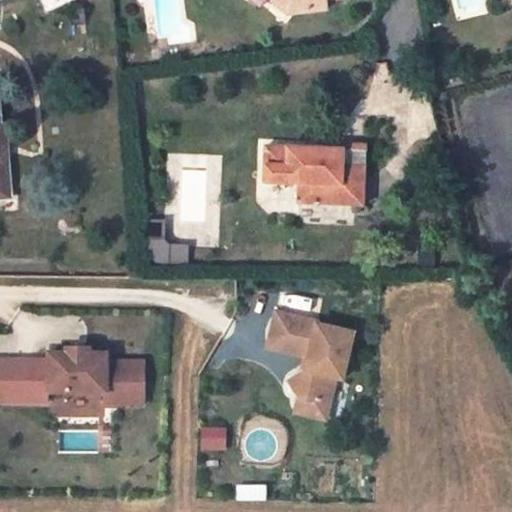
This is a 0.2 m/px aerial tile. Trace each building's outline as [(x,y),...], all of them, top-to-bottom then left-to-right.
[(274,0),(273,1),(289,15),(327,10),(326,0),(274,0)] [(5,127),(0,127),(0,133),(3,170),(0,169),(0,198),(10,198),(5,127)] [(343,144),(343,150),(342,166),(346,170),(366,170),(367,145),(343,144)] [(266,146),(264,182),(299,183),(299,202),(363,204),(366,170),(346,170),(342,166),(343,150),(266,146)] [(147,223),(147,242),(164,242),(164,223),(147,223)] [(164,242),(147,242),(147,246),(149,254),(152,260),(158,264),(165,265),(187,265),(187,247),(164,247),(164,242)] [(276,314),(268,350),(309,359),(306,372),(288,382),(298,399),(329,406),(335,379),(343,381),(354,335),(318,326),(318,324),(276,314)] [(50,359),(49,393),(106,393),(106,404),(144,404),(144,362),(107,363),(107,354),(90,354),(90,349),(67,350),(67,354),(49,355),(50,359)] [(49,393),(50,359),(0,359),(0,403),(49,403),(49,393)] [(298,399),(295,414),(325,421),(329,406),(298,399)]
